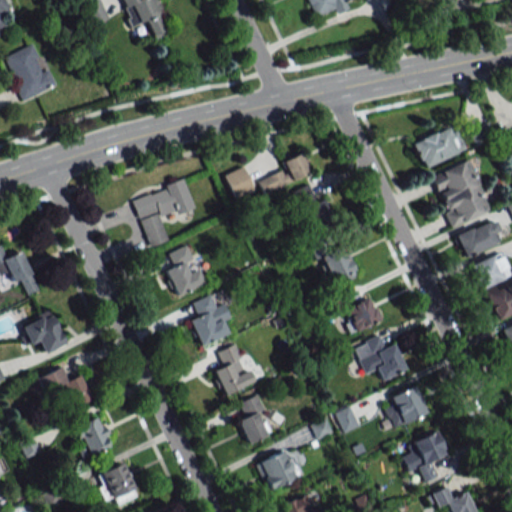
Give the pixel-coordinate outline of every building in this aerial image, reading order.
[(0,0),(0,26),(9,23),(0,0)] [(94,0),(82,5),(91,25),(106,18),(98,0),(94,0)] [(155,0),(119,0),(128,27),(146,21),(152,40),(167,36),(155,0)] [(305,0),(313,16),(348,0),(305,0)] [(53,86),(34,42),(0,56),(18,100),(53,86)] [(462,152),(453,126),(409,141),(418,167),(462,152)] [(511,145),(511,127),(498,134),(505,149),(511,145)] [(280,162),(283,168),(256,181),(262,194),(308,173),(299,154),(280,162)] [(427,175),(447,226),(488,210),(468,159),(427,175)] [(221,174),(231,198),(250,190),(240,166),(221,174)] [(165,240),(158,218),(190,207),(181,181),(129,198),(145,247),(165,240)] [(292,190),(308,229),(328,220),(312,182),(292,190)] [(511,198),(503,202),(511,221),(511,198)] [(453,236),(462,256),(500,240),(491,219),(453,236)] [(354,274),(335,234),(309,246),(328,286),(354,274)] [(0,283),(17,277),(24,294),(35,290),(19,250),(4,256),(0,245),(0,283)] [(166,253),(171,266),(163,270),(173,295),(201,284),(193,263),(191,264),(183,246),(166,253)] [(507,275),(497,252),(467,266),(478,289),(507,275)] [(511,278),(482,293),(494,319),(511,310),(511,278)] [(366,296),(348,303),(342,290),(332,294),(349,332),(377,320),(366,296)] [(220,303),(212,306),(208,295),(189,302),(194,316),(187,318),(196,344),(225,334),(220,321),(226,319),(220,303)] [(61,344),(48,311),(17,325),(26,346),(36,342),(41,352),(61,344)] [(511,347),(511,322),(498,329),(507,350),(511,347)] [(402,369),(391,344),(381,348),(376,335),(362,341),(379,379),(402,369)] [(250,382),(233,344),(214,352),(219,365),(210,370),(220,395),(250,382)] [(77,374),(64,379),(59,367),(34,379),(43,399),(56,393),(63,411),(89,400),(77,374)] [(424,412),(412,386),(387,397),(391,405),(382,409),(390,427),(424,412)] [(234,418),(245,443),(266,434),(256,412),(261,410),(254,395),(236,403),(242,415),(234,418)] [(355,425),(345,406),(332,412),(341,432),(355,425)] [(71,428),(85,456),(109,444),(94,416),(71,428)] [(404,443),(408,453),(398,457),(404,471),(414,467),(420,481),(434,475),(428,460),(443,454),(433,431),(404,443)] [(255,461),(263,489),(293,479),(284,452),(255,461)] [(113,505),(133,495),(119,463),(92,475),(103,499),(109,496),(113,505)] [(471,511),(463,491),(449,497),(445,487),(428,494),(434,508),(442,505),(444,511),(471,511)] [(309,511),(303,495),(278,505),(280,511),(309,511)]
